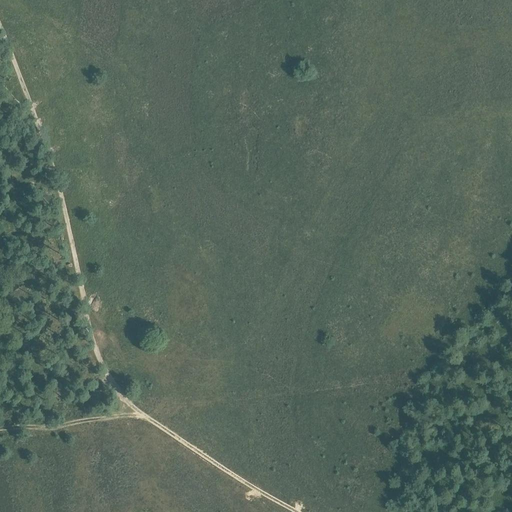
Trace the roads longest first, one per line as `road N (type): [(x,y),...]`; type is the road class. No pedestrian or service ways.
road 1 (track): [(137,412),(102,374),(46,157),(0,28)]
road 2 (track): [(294,511),(137,412),(0,426)]
